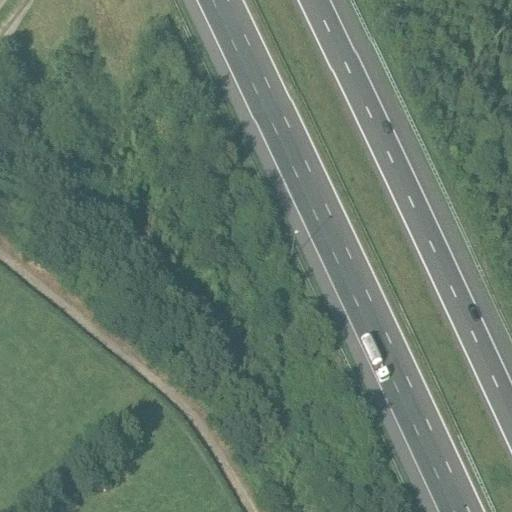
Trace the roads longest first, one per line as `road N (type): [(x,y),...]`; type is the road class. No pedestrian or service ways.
road 1 (motorway): [(204,0),(444,511)]
road 2 (motorway): [(511,423),(310,0)]
road 3 (track): [(249,511),(183,405),(0,253)]
